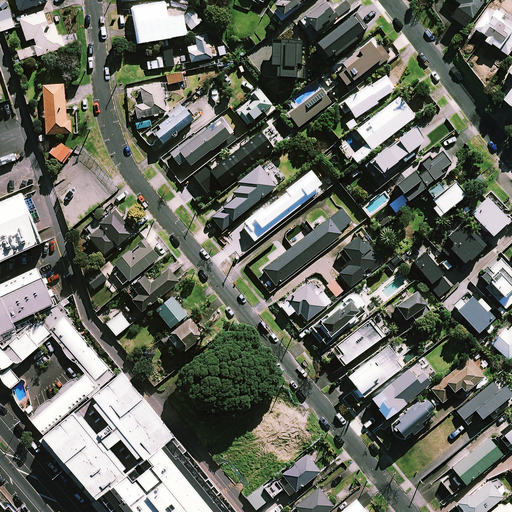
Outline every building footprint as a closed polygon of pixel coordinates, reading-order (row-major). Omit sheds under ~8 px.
[(15,0),(19,11),(49,1),(48,0),(15,0)] [(278,8),(285,18),(308,0),(282,0),(282,1),(284,3),(278,8)] [(459,0),(463,3),(461,7),(475,17),(487,0),(459,0)] [(340,18),(326,1),(306,16),(312,25),(305,31),(311,40),(340,18)] [(505,11),(498,6),(494,11),(489,7),(476,26),(489,35),(486,38),(508,54),(511,48),(511,21),(510,23),(501,17),(505,11)] [(139,27),(142,42),(171,37),(166,7),(152,9),(153,16),(142,17),(144,27),(139,27)] [(475,17),(461,7),(454,16),(469,26),(475,17)] [(15,27),(9,9),(0,11),(0,29),(0,31),(15,27)] [(184,19),(194,31),(205,22),(196,10),(184,19)] [(48,26),(44,12),(20,20),(27,41),(32,39),(37,56),(64,47),(60,36),(58,36),(54,24),(48,26)] [(322,50),(333,63),(365,39),(357,29),(352,33),(347,27),(327,42),(329,44),(322,50)] [(261,41),(255,33),(249,37),(255,45),(261,41)] [(192,54),(194,64),(215,59),(209,35),(197,38),(200,52),(192,54)] [(278,45),(279,81),(306,80),(305,44),(278,45)] [(34,56),(31,47),(18,51),(20,60),(34,56)] [(222,57),(229,55),(226,47),(220,48),(222,57)] [(366,78),(367,79),(388,63),(380,53),(375,56),(370,49),(353,62),(360,71),(356,73),(362,81),(366,78)] [(334,82),(327,72),(322,76),(328,86),(334,82)] [(171,86),(186,82),(184,74),(169,77),(171,86)] [(358,119),(380,104),(379,102),(394,92),(393,91),(396,89),(387,76),(370,88),(369,87),(346,101),(358,119)] [(67,123),(64,84),(43,86),(46,135),(77,133),(76,122),(67,123)] [(137,107),(140,120),(170,114),(163,85),(143,89),(146,105),(137,107)] [(290,114),(301,128),(334,103),(323,89),(290,114)] [(238,112),(249,126),(274,105),(261,90),(253,97),(254,99),(238,112)] [(401,97),(358,131),(374,151),(417,118),(401,97)] [(155,132),(166,146),(197,122),(183,105),(170,116),(172,119),(155,132)] [(151,126),(149,119),(135,122),(137,129),(151,126)] [(188,160),(192,166),(232,136),(223,124),(219,127),(216,123),(209,129),(208,128),(192,140),(191,139),(172,154),(181,165),(188,160)] [(418,127),(371,164),(382,173),(383,174),(385,174),(424,143),(425,141),(425,139),(418,127)] [(275,148),(263,133),(212,172),(209,167),(196,177),(210,194),(222,185),(225,188),(275,148)] [(70,150),(60,142),(51,154),(61,162),(70,150)] [(428,186),(446,173),(444,170),(453,163),(444,152),(434,159),(432,156),(422,163),(429,171),(421,177),(417,171),(398,186),(410,202),(429,188),(428,186)] [(71,195),(82,209),(95,199),(92,195),(105,186),(97,175),(99,173),(90,162),(87,165),(82,158),(69,168),(71,171),(65,175),(77,191),(71,195)] [(235,221),(278,187),(262,166),(239,183),(242,187),(234,194),(237,198),(224,208),(224,209),(214,217),(225,231),(236,222),(235,221)] [(355,178),(362,173),(359,168),(352,174),(355,178)] [(244,228),(255,243),(321,191),(318,188),(322,186),(311,172),(286,191),(287,194),(264,212),(263,209),(245,223),(247,225),(244,228)] [(486,183),(480,174),(469,180),(475,190),(486,183)] [(449,210),(468,196),(458,183),(447,191),(441,183),(430,192),(436,199),(434,200),(438,206),(434,209),(441,217),(450,211),(449,210)] [(0,264),(44,244),(23,193),(0,202),(0,264)] [(494,237),(511,221),(489,198),(472,214),(478,220),(477,222),(487,233),(488,231),(494,237)] [(126,223),(115,210),(98,224),(101,227),(90,236),(104,254),(117,243),(118,245),(132,234),(124,225),(126,223)] [(278,286),(345,235),(343,232),(349,227),(338,213),(265,269),(278,286)] [(465,222),(449,237),(453,241),(443,250),(461,269),(470,260),(472,261),(488,246),(465,222)] [(359,237),(344,249),(353,260),(357,257),(360,261),(342,275),(353,289),(370,277),(367,273),(372,270),(373,272),(384,263),(365,238),(362,241),(359,237)] [(167,251),(157,238),(149,244),(144,238),(138,244),(140,247),(132,253),(130,250),(115,262),(129,281),(167,251)] [(415,263),(441,297),(453,288),(427,254),(415,263)] [(393,261),(396,266),(404,261),(400,256),(393,261)] [(511,267),(503,259),(492,269),(490,267),(486,271),(487,273),(483,277),(491,285),(488,288),(508,309),(511,304),(511,267)] [(179,281),(169,268),(151,283),(145,275),(132,286),(139,294),(132,299),(142,311),(179,281)] [(100,269),(86,278),(93,289),(108,280),(100,269)] [(0,347),(26,330),(33,325),(31,321),(60,306),(48,282),(45,283),(39,270),(0,288),(0,347)] [(338,278),(328,286),(337,298),(347,290),(338,278)] [(318,297),(309,284),(288,300),(300,315),(303,313),(309,321),(334,302),(325,291),(318,297)] [(434,312),(419,292),(398,306),(408,320),(414,316),(419,323),(434,312)] [(187,313),(173,296),(156,309),(171,327),(187,313)] [(454,306),(480,334),(495,320),(487,312),(491,309),(482,299),(478,302),(473,297),(466,304),(462,299),(454,306)] [(329,315),(310,329),(321,343),(324,341),(327,345),(334,340),(332,337),(350,323),(351,324),(359,318),(356,316),(361,312),(352,302),(342,310),(341,308),(330,317),(329,315)] [(45,323),(42,320),(33,325),(26,330),(0,347),(0,372),(3,373),(7,372),(13,369),(18,364),(19,366),(22,366),(24,364),(25,365),(43,349),(42,348),(55,337),(88,375),(80,382),(79,380),(32,420),(46,436),(91,398),(92,400),(103,391),(102,390),(117,376),(74,326),(75,325),(69,317),(72,315),(63,305),(48,315),(51,319),(45,323)] [(130,324),(121,312),(107,323),(116,335),(130,324)] [(203,334),(189,318),(169,335),(184,351),(203,334)] [(387,336),(373,318),(337,347),(342,354),(338,358),(345,366),(387,336)] [(511,360),(511,359),(511,323),(493,344),(511,360)] [(400,358),(391,346),(349,377),(366,398),(405,368),(398,360),(400,358)] [(470,358),(433,389),(445,403),(456,394),(461,399),(486,378),(470,358)] [(380,409),(388,420),(434,383),(425,373),(418,379),(410,369),(373,399),(381,408),(380,409)] [(14,370),(3,376),(8,386),(15,391),(25,383),(14,370)] [(111,504),(125,492),(136,483),(116,458),(136,442),(155,465),(171,453),(179,446),(123,378),(99,397),(127,432),(107,448),(79,413),(49,438),(106,507),(111,504)] [(497,381),(458,412),(470,426),(484,415),(488,419),(511,399),(511,388),(509,384),(503,389),(497,381)] [(270,416),(268,418),(293,448),(313,431),(283,396),(266,411),(270,416)] [(399,419),(393,425),(404,438),(412,431),(415,435),(426,426),(423,422),(431,415),(429,413),(435,408),(427,400),(422,404),(419,402),(399,419)] [(246,434),(243,436),(269,465),(288,449),(258,414),(241,428),(246,434)] [(425,440),(428,443),(426,445),(430,449),(432,448),(438,455),(462,436),(457,431),(460,429),(456,425),(454,426),(449,420),(425,440)] [(511,421),(500,431),(505,436),(502,439),(508,446),(511,444),(511,445),(511,421)] [(218,448),(245,482),(264,467),(241,438),(237,440),(233,435),(218,448)] [(505,455),(490,438),(454,468),(468,485),(505,455)] [(234,511),(192,460),(179,446),(171,453),(155,465),(136,483),(125,492),(111,504),(117,511),(234,511)] [(320,471),(306,454),(275,479),(274,478),(248,499),(256,509),(283,487),(290,495),(320,471)] [(487,511),(505,498),(492,481),(472,497),(470,494),(459,504),(465,511),(463,511),(487,511)] [(325,511),(334,505),(318,486),(290,510),(291,511),(325,511)] [(367,511),(356,498),(338,511),(367,511)] [(511,511),(511,505),(510,503),(505,507),(502,504),(491,511),(511,511)]
